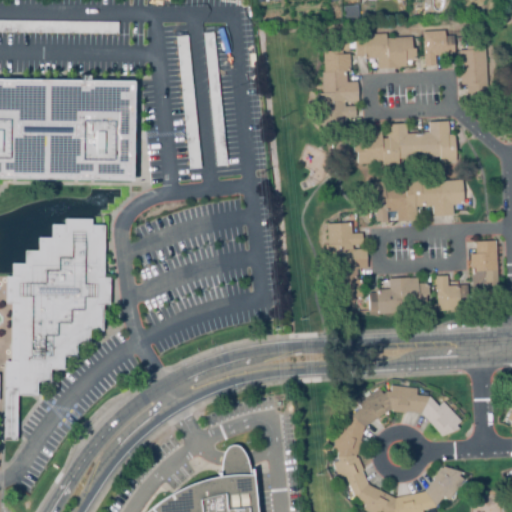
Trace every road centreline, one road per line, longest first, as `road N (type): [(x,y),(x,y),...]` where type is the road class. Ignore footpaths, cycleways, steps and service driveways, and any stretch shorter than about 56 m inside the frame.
road 1 (tertiary): [(511,336),(280,348),(186,374),(118,419),(47,511)]
road 2 (tertiary): [(78,511),(114,457),(149,423),(209,387),(306,366),(511,355)]
road 3 (residential): [(511,228),(378,235),(380,267),(456,263),(454,231)]
road 4 (residential): [(376,461),(392,476),(406,474),(417,465),(418,444),(392,431),(375,446),(376,461)]
